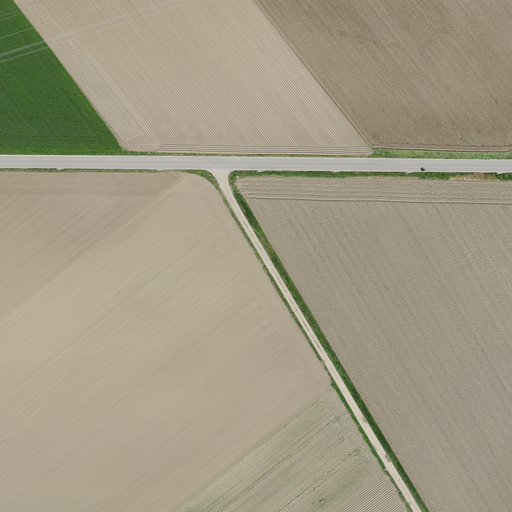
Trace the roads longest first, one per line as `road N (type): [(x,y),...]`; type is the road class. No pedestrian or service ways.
road 1 (tertiary): [(0,160),(511,166)]
road 2 (track): [(418,511),(219,164)]
